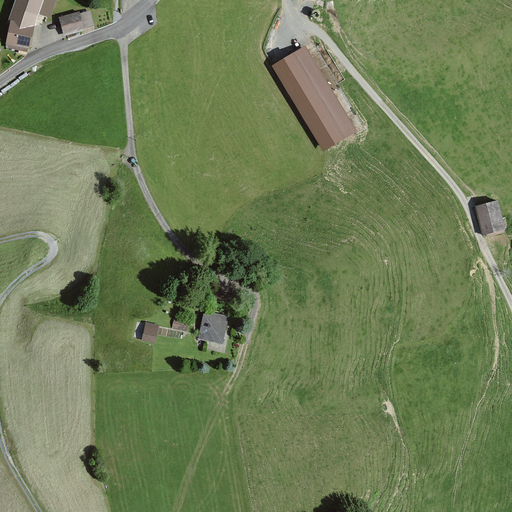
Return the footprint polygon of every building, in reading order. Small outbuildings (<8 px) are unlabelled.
[(10,23),(31,27),(40,0),(16,0),(9,23),(10,23)] [(81,27),(89,25),(85,13),(78,15),(78,13),(59,19),(64,34),(82,29),(81,27)] [(6,43),(27,47),(31,27),(10,23),(6,43)] [(272,65),(324,152),(358,131),(306,44),(272,65)] [(486,236),(503,232),(496,201),(474,206),(481,235),(485,234),(486,236)] [(196,338),(221,344),(226,319),(220,318),(221,315),(213,313),(208,315),(202,314),(196,338)] [(142,339),(151,340),(154,326),(145,324),(142,339)] [(110,466),(127,455),(118,440),(101,451),(110,466)]
